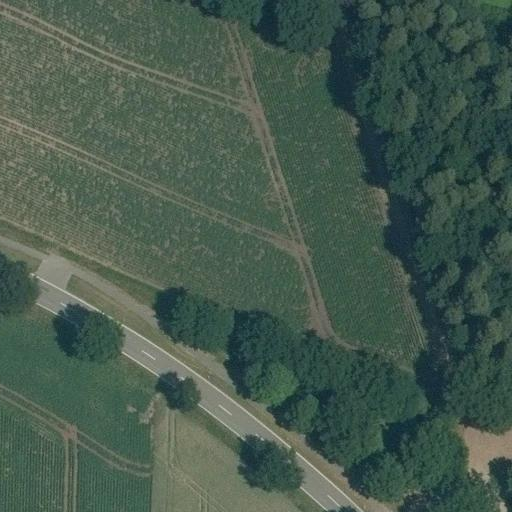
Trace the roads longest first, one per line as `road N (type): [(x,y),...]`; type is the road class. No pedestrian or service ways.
road 1 (track): [(327,0),(361,75),(469,449),(468,480)]
road 2 (tertiary): [(0,275),(173,376),(337,511)]
road 3 (track): [(132,349),(170,335),(511,442)]
